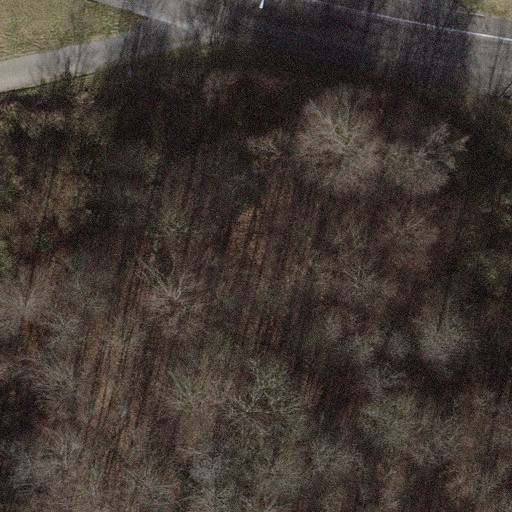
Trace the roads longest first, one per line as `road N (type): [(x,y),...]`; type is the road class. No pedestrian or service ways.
road 1 (residential): [(218,0),(336,33),(511,65)]
road 2 (track): [(270,17),(0,78)]
